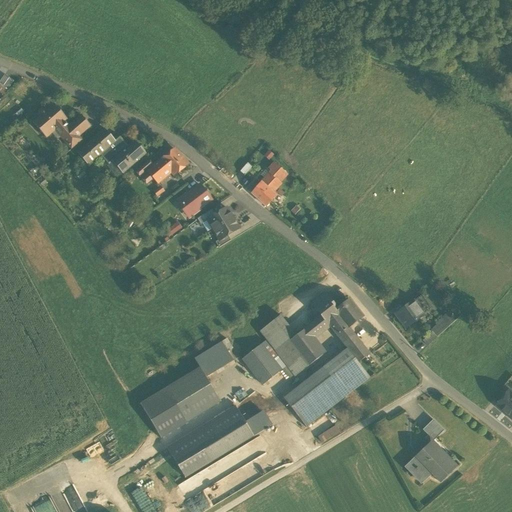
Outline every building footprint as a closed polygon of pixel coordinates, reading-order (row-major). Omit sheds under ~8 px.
[(0,93),(2,95),(7,90),(13,81),(4,74),(0,80),(0,93)] [(61,136),(68,144),(71,142),(77,136),(90,125),(82,116),(69,127),(64,121),(67,119),(54,105),(47,111),(45,110),(42,109),(39,111),(39,114),(41,116),(33,123),(40,131),(44,128),(48,128),(52,132),(57,139),(61,136)] [(44,128),(40,131),(45,138),(52,132),(48,128),(44,128)] [(94,137),(102,146),(112,138),(104,129),(94,137)] [(71,142),(74,147),(81,141),(77,136),(71,142)] [(108,164),(114,160),(120,154),(118,151),(125,145),(119,137),(115,141),(112,138),(102,146),(94,137),(77,153),(88,166),(100,155),(108,164)] [(128,147),(125,145),(118,151),(120,154),(114,160),(124,172),(144,156),(133,143),(128,147)] [(147,172),(157,183),(170,172),(174,176),(188,164),(174,149),(160,160),(153,166),(146,171),(147,172)] [(135,171),(141,178),(147,172),(146,171),(153,166),(148,160),(135,171)] [(240,170),(245,174),(251,167),(246,163),(240,170)] [(261,182),(261,183),(272,193),(281,183),(280,182),(287,174),(274,163),(268,169),(271,171),(261,182)] [(261,183),(257,187),(252,193),(266,206),(275,195),(272,193),(261,183)] [(248,190),(252,193),(257,187),(253,184),(248,190)] [(210,200),(200,186),(188,195),(187,194),(178,200),(182,206),(181,207),(185,213),(186,211),(190,217),(199,210),(199,209),(210,200)] [(207,220),(213,230),(232,218),(226,208),(215,215),(207,220)] [(200,217),(203,223),(207,220),(215,215),(211,209),(200,217)] [(239,228),(232,218),(213,230),(219,240),(227,235),(239,228)] [(169,236),(181,228),(177,223),(166,232),(169,236)] [(215,242),(218,248),(230,240),(227,235),(219,240),(215,242)] [(337,336),(347,328),(333,311),(334,311),(332,308),(334,306),(325,294),(312,304),(321,316),(329,326),(337,336)] [(422,296),(412,301),(423,316),(432,310),(422,296)] [(349,300),(334,311),(333,311),(347,328),(348,327),(349,328),(362,317),(349,300)] [(405,328),(423,316),(412,301),(412,300),(394,314),(405,328)] [(429,333),(434,339),(455,320),(447,312),(427,331),(429,333)] [(259,332),(275,351),(289,341),(296,336),(280,316),(259,332)] [(303,330),(311,341),(329,326),(321,316),(303,330)] [(349,328),(348,327),(347,328),(337,336),(343,344),(354,335),(349,328)] [(296,336),(289,341),(308,366),(322,355),(311,341),(303,330),(296,336)] [(421,341),(426,347),(434,339),(429,333),(421,341)] [(343,344),(347,349),(358,363),(369,354),(354,335),(343,344)] [(295,377),(308,366),(289,341),(275,351),(295,377)] [(194,359),(199,368),(206,378),(233,361),(221,342),(194,359)] [(260,382),(262,385),(281,370),(261,344),(242,359),(260,382)] [(370,378),(358,363),(347,349),(323,368),(345,397),(370,378)] [(161,438),(220,402),(206,378),(199,368),(140,404),(161,438)] [(306,428),(345,397),(323,368),(283,398),(306,428)] [(511,393),(509,391),(496,405),(511,418),(511,393)] [(167,449),(185,478),(253,437),(271,426),(263,412),(245,422),(235,407),(167,449)] [(430,437),(433,441),(444,431),(433,420),(422,430),(430,437)] [(336,425),(317,437),(321,444),(340,432),(336,425)] [(406,467),(420,483),(430,473),(435,469),(444,479),(457,466),(441,449),(438,453),(429,444),(433,441),(430,437),(416,450),(420,454),(406,467)] [(441,449),(433,441),(429,444),(438,453),(441,449)] [(435,469),(430,473),(440,483),(444,479),(435,469)]
